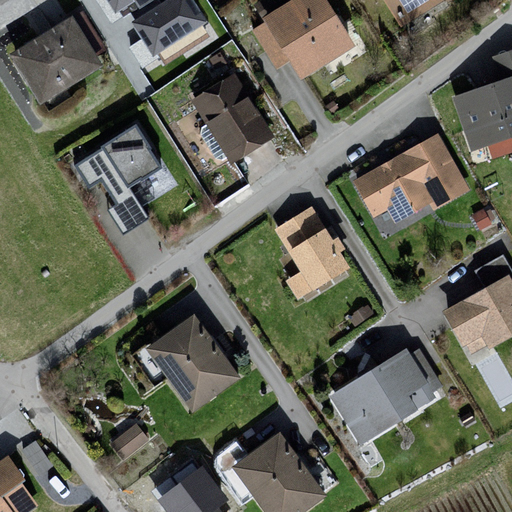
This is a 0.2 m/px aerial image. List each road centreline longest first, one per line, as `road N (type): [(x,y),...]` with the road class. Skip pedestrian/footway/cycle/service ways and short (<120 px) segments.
road 1 (residential): [(511,20),(12,378)]
road 2 (residential): [(12,378),(115,511)]
